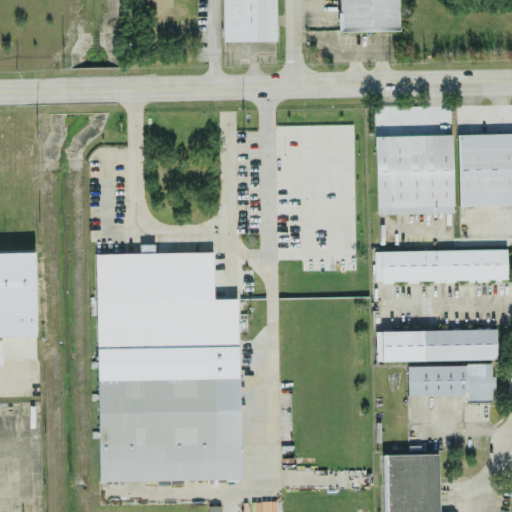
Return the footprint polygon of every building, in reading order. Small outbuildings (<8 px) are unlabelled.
[(276,39),(275,0),(221,0),(222,40),(276,39)] [(397,0),(337,0),(338,30),(398,29),(397,0)] [(511,131),(457,133),(458,204),(511,202),(511,131)] [(376,213),(453,211),(451,132),(374,134),(376,213)] [(506,278),(506,247),(373,249),(374,280),(506,278)] [(33,250),(0,251),(0,334),(36,334),(33,250)] [(93,253),(94,346),(237,345),(237,298),(210,298),(210,252),(93,253)] [(496,357),(495,327),(374,329),(375,359),(496,357)] [(407,364),(407,394),(466,393),(466,400),(492,399),(491,362),(407,364)] [(95,379),(97,481),(237,479),(236,377),(95,379)] [(383,511),(438,511),(438,452),(382,453),(383,511)]
